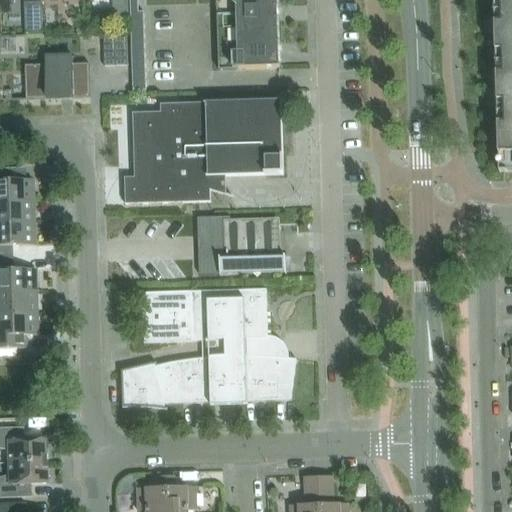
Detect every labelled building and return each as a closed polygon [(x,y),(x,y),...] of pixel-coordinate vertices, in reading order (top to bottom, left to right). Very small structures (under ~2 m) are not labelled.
[(138,0),(129,0),(130,6),(130,13),(139,13),(138,5),(138,0)] [(216,0),(219,71),(279,70),(280,70),(277,0),(142,0),(143,0),(145,0),(216,0)] [(511,0),(493,0),(499,174),(511,173),(511,0)] [(31,19),(26,19),(26,36),(42,36),(42,21),(41,4),(30,4),(31,19)] [(130,13),(131,23),(144,23),(143,13),(139,13),(130,13)] [(131,23),(131,33),(144,32),(144,23),(131,23)] [(131,33),(131,43),(144,42),(144,32),(131,33)] [(115,39),(103,39),(104,67),(115,67),(127,66),(126,38),(115,39)] [(131,43),(132,52),(145,52),(144,42),(131,43)] [(132,52),(132,62),(145,62),(145,52),(132,52)] [(12,101),(90,99),(89,64),(73,65),(73,57),(46,58),(46,66),(25,66),(26,100),(12,100),(12,101)] [(145,62),(132,62),(132,72),(145,71),(145,62)] [(145,71),(132,72),(133,82),(146,81),(145,71)] [(133,82),(133,92),(146,91),(146,81),(133,82)] [(222,178),(284,176),(281,102),(161,106),(161,114),(133,114),(135,179),(125,179),(126,206),(211,203),(210,192),(232,198),(232,197),(223,194),(222,178)] [(21,169),(9,170),(0,170),(0,203),(33,203),(32,181),(22,181),(21,169)] [(0,203),(0,226),(36,225),(34,225),(33,203),(0,203)] [(230,219),(198,220),(198,235),(199,255),(199,276),(220,275),(220,277),(221,277),(221,275),(285,273),(285,275),(286,275),(286,257),(285,257),(285,259),(276,259),(275,225),(231,226),(230,219)] [(0,259),(12,260),(11,248),(34,247),(34,226),(36,226),(36,225),(0,226),(0,259)] [(0,259),(0,293),(38,292),(36,292),(35,271),(12,271),(12,260),(0,259)] [(268,341),(268,332),(266,291),(190,293),(192,343),(202,343),(263,341),(268,341)] [(0,315),(36,315),(36,293),(38,293),(38,292),(0,293),(0,315)] [(144,314),(144,323),(144,343),(144,344),(192,343),(190,293),(143,294),(143,296),(144,314)] [(0,349),(15,349),(27,349),(26,337),(37,336),(36,315),(0,315),(0,349)] [(181,363),(170,365),(157,367),(156,364),(122,372),(123,409),(134,408),(144,408),(155,409),(167,411),(165,405),(291,401),(297,361),(286,360),(275,359),(264,358),(263,341),(202,343),(203,360),(192,361),(181,363)] [(0,450),(7,452),(7,464),(45,463),(44,441),(23,441),(22,429),(0,429),(0,450)] [(45,463),(7,464),(8,476),(0,478),(0,499),(25,498),(24,486),(45,485),(45,463)] [(119,486),(119,495),(131,495),(131,486),(136,480),(136,475),(130,476),(125,479),(121,482),(119,486)] [(319,495),(319,511),(348,511),(349,505),(334,506),(333,477),(326,478),(319,478),(319,495)] [(167,511),(166,478),(158,478),(159,489),(137,490),(138,511),(167,511)] [(166,478),(167,511),(188,511),(197,511),(196,488),(175,489),(174,478),(166,478)] [(319,511),(319,495),(319,478),(310,478),(303,479),(304,507),(290,507),(290,511),(319,511)]
